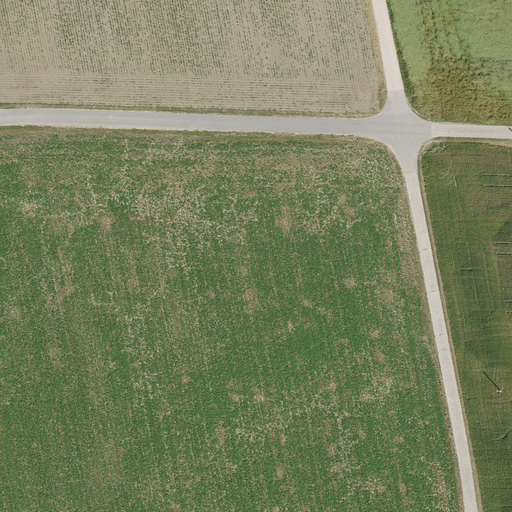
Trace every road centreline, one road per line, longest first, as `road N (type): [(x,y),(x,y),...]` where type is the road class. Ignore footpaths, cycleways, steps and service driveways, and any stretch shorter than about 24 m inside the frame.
road 1 (track): [(453,511),(414,96),(511,103)]
road 2 (track): [(414,96),(0,122)]
